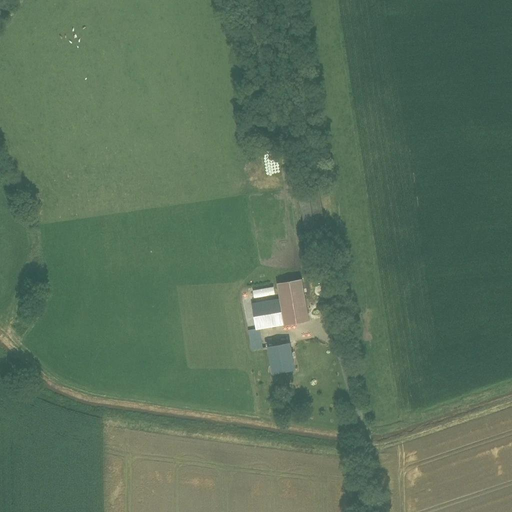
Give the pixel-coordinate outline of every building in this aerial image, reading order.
[(328,185),(299,189),(304,230),(334,226),(328,185)] [(303,273),(276,277),(279,295),(251,300),(256,328),(311,318),(303,273)] [(274,292),(272,286),(255,290),(256,296),(274,292)] [(250,329),(254,349),(263,347),(260,328),(250,329)] [(290,335),(265,339),(271,373),(296,368),(290,335)]
